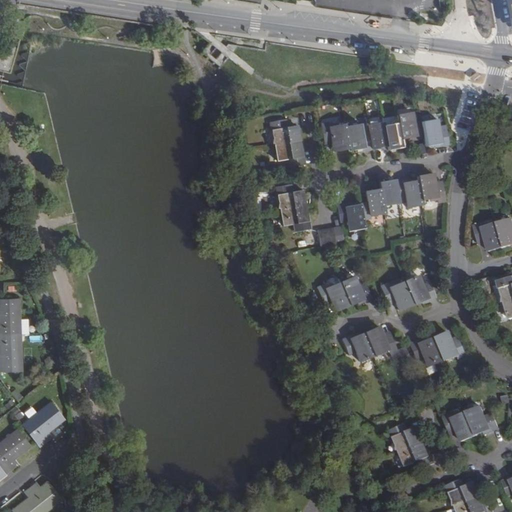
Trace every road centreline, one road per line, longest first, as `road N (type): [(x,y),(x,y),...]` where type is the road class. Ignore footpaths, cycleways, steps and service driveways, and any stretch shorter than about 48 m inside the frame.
road 1 (secondary): [(113,0),(503,55)]
road 2 (residential): [(316,179),(466,155)]
road 3 (residential): [(335,327),(369,312),(406,326),(465,308)]
road 4 (residential): [(460,275),(466,155)]
